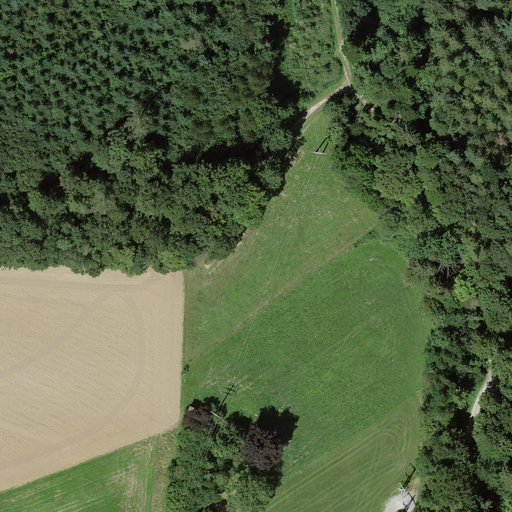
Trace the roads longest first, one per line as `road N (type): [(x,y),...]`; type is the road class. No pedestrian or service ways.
road 1 (track): [(351,91),(334,93),(294,124),(207,255),(189,261),(0,250)]
road 2 (track): [(494,374),(487,316),(448,229),(351,91)]
road 3 (track): [(458,511),(474,412),(494,374),(511,364)]
